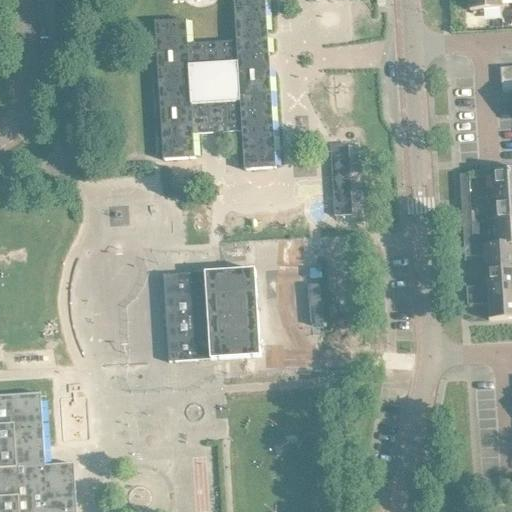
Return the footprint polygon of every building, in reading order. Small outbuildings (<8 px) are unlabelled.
[(234,0),(237,41),(188,44),(187,21),(187,20),(155,22),(155,23),(159,83),(159,84),(164,159),(163,159),(164,160),(195,158),(195,157),(194,134),(214,133),(223,132),(223,133),(243,132),(245,169),(245,170),(276,168),(276,167),(275,152),(274,146),(270,70),(270,69),(265,69),(264,56),(269,55),(269,54),(268,40),(267,32),(265,0),(314,0),(321,0),(234,0)] [(502,0),(469,0),(470,10),(503,8),(502,0)] [(511,67),(501,68),(502,93),(511,92),(511,67)] [(330,145),(331,157),(349,156),(348,144),(330,145)] [(349,156),(331,157),(333,192),(351,191),(349,156)] [(511,171),(492,173),(494,198),(511,196),(511,171)] [(470,193),(469,174),(460,175),(461,193),(470,193)] [(151,189),(15,321),(61,372),(155,469),(243,383),(252,375),(246,369),(291,325),(203,234),(199,238),(151,189)] [(333,192),(334,205),(352,204),(351,191),(333,192)] [(511,196),(494,198),(495,222),(511,220),(511,196)] [(462,206),(463,224),(472,223),(471,205),(462,206)] [(511,220),(495,222),(497,245),(497,246),(511,245),(511,220)] [(472,223),(463,224),(464,242),(473,241),(472,223)] [(485,256),(486,271),(511,269),(511,245),(497,246),(497,245),(464,248),(465,257),(485,256)] [(467,288),(467,296),(511,293),(511,269),(486,271),(487,286),(467,288)] [(511,293),(467,296),(468,305),(488,304),(489,320),(511,318),(511,293)] [(0,511),(76,511),(76,500),(73,465),(74,465),(74,464),(73,464),(72,464),(45,466),(44,465),(42,424),(42,423),(42,422),(40,396),(41,395),(41,394),(40,394),(39,394),(12,396),(11,396),(10,396),(0,396),(0,511)]
